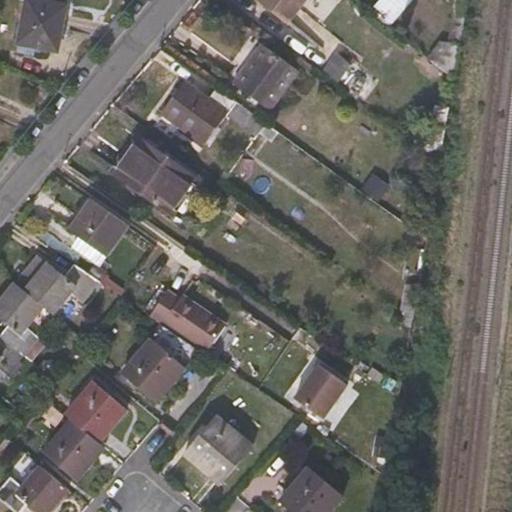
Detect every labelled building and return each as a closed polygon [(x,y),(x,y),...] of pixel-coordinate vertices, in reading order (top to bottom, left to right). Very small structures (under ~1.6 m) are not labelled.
[(56,53),(65,7),(25,0),(17,45),(56,53)] [(287,27),(306,0),(258,0),(256,4),(287,27)] [(388,28),(410,0),(378,0),(369,11),(388,28)] [(460,27),(463,9),(463,0),(452,0),(449,25),(460,27)] [(450,80),(456,46),(438,42),(424,61),(450,80)] [(267,111),(296,72),(259,46),(231,84),(267,111)] [(335,50),(322,72),(340,83),(353,61),(335,50)] [(203,146),(224,116),(254,137),(256,134),(269,143),(276,134),(230,100),(214,89),(206,101),(181,84),(159,114),(203,146)] [(195,181),(135,139),(111,173),(171,216),(195,181)] [(361,188),(378,202),(390,188),(372,174),(361,188)] [(125,228),(85,199),(72,218),(75,220),(69,231),(106,256),(125,228)] [(82,306),(99,283),(73,265),(63,278),(46,264),(23,292),(40,308),(51,316),(68,295),(82,306)] [(409,321),(415,287),(417,276),(405,273),(398,312),(409,321)] [(40,308),(23,292),(13,285),(0,301),(0,321),(6,327),(0,334),(0,339),(21,358),(36,339),(24,329),(40,308)] [(153,404),(198,351),(161,326),(120,375),(153,404)] [(0,371),(7,377),(21,358),(0,339),(0,371)] [(291,406),(323,426),(350,385),(317,364),(291,406)] [(124,411),(91,384),(64,416),(69,421),(97,444),(124,411)] [(217,486),(250,448),(214,417),(182,455),(217,486)] [(102,449),(97,444),(69,421),(41,454),(74,482),(102,449)] [(34,511),(47,511),(65,491),(38,467),(21,487),(9,478),(0,488),(0,502),(12,511),(19,511),(25,505),(34,511)] [(286,511),(326,511),(338,498),(305,469),(276,504),(286,511)]
